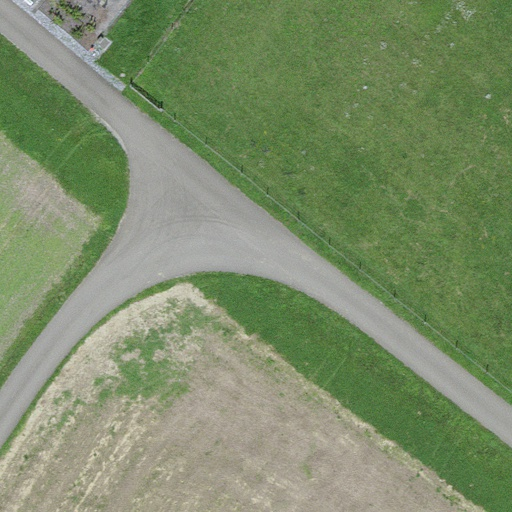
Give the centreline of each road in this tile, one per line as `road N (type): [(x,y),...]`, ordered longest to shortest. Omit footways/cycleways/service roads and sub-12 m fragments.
road 1 (track): [(202,187),(511,413)]
road 2 (track): [(0,478),(202,187)]
road 3 (track): [(202,187),(0,19)]
